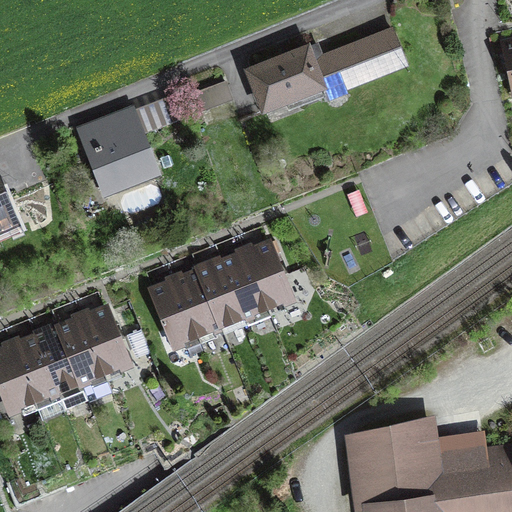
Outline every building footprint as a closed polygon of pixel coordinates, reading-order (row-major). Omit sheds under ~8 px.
[(471,103),(455,29),(428,35),(444,109),(471,103)] [(392,30),(330,55),(340,81),(343,88),(406,63),(392,30)] [(322,89),(340,81),(330,55),(329,59),(324,61),(321,58),(320,44),(250,72),(265,108),(298,96),(301,105),(325,96),(322,89)] [(199,91),(190,95),(196,112),(206,109),(199,91)] [(124,184),(157,171),(133,109),(80,130),(101,185),(121,177),(124,184)] [(451,135),(441,109),(346,147),(357,173),(451,135)] [(63,137),(69,152),(81,148),(75,132),(63,137)] [(0,229),(16,222),(0,185),(0,229)] [(269,243),(246,253),(268,309),(292,299),(269,243)] [(246,253),(222,262),(245,318),(268,309),(246,253)] [(222,262),(199,271),(222,327),(245,318),(222,262)] [(176,281),(198,337),(222,327),(199,271),(176,281)] [(152,290),(175,346),(198,337),(176,281),(152,290)] [(106,308),(82,318),(105,374),(128,365),(106,308)] [(82,383),(105,374),(82,318),(59,327),(82,383)] [(36,337),(58,393),(65,409),(88,399),(82,383),(59,327),(36,337)] [(35,402),(58,393),(36,337),(13,346),(35,402)] [(0,382),(11,411),(35,402),(13,346),(0,351),(0,382)] [(370,508),(370,511),(442,511),(436,475),(428,420),(352,436),(362,509),(370,508)] [(436,475),(442,511),(511,511),(511,446),(485,450),(487,468),(436,475)]
